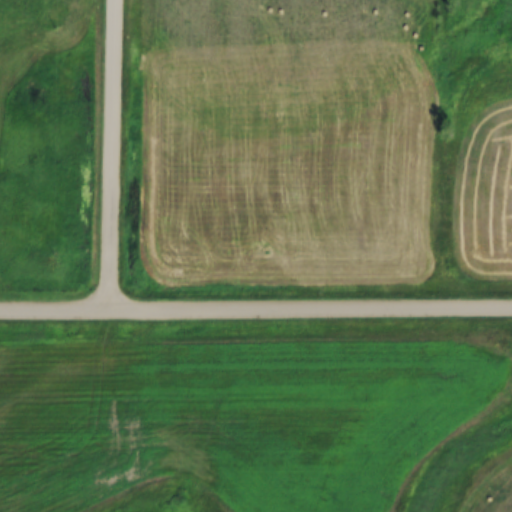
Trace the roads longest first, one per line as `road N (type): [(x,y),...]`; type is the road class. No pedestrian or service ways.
road 1 (residential): [(0,306),(511,306)]
road 2 (residential): [(117,306),(121,0)]
